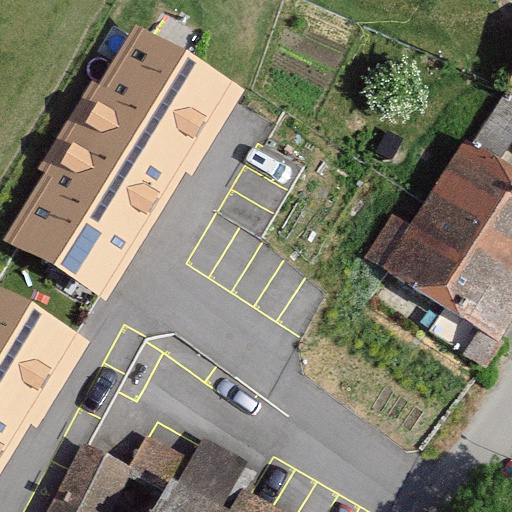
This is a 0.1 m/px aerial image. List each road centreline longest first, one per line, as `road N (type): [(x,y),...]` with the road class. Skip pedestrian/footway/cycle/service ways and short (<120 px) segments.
road 1 (unknown): [(146,278),(235,133)]
road 2 (unclassified): [(433,511),(511,409)]
